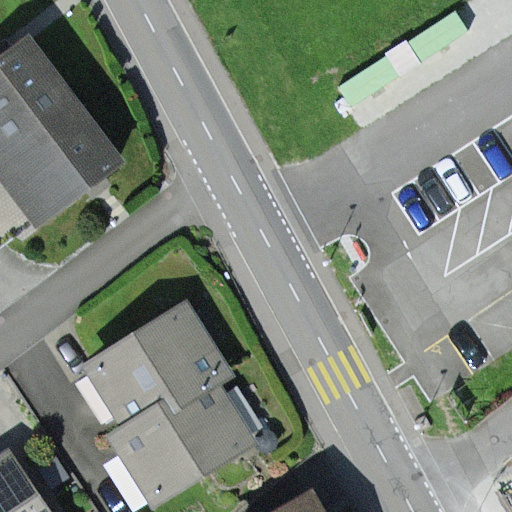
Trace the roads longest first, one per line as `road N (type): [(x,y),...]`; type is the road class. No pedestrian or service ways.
road 1 (tertiary): [(403,496),(137,0)]
road 2 (residential): [(403,496),(511,426)]
